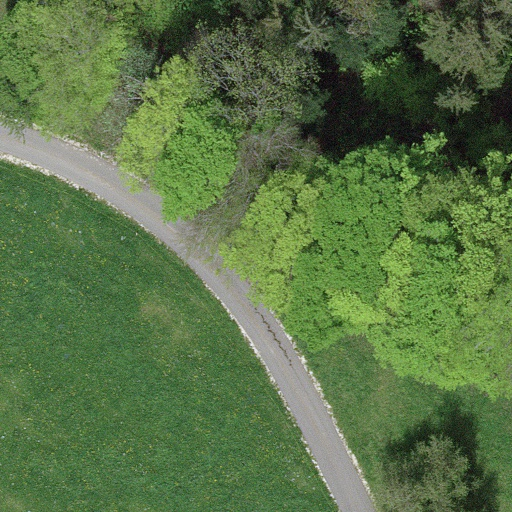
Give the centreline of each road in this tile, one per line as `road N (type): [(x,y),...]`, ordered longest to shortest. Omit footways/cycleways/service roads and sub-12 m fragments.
road 1 (track): [(359,511),(269,339),(158,212)]
road 2 (track): [(158,212),(0,133)]
